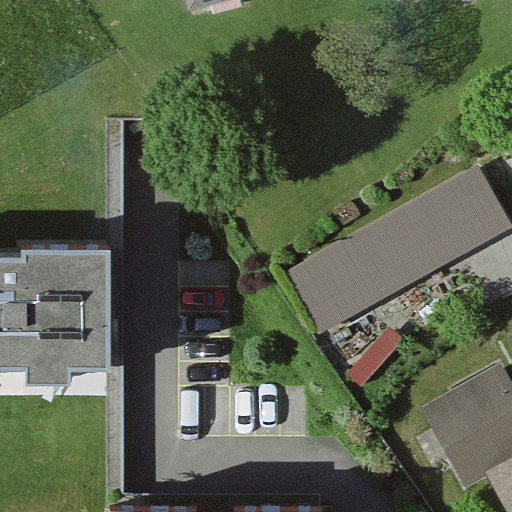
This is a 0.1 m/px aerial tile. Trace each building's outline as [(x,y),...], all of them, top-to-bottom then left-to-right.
[(276,0),(196,0),(203,21),(276,0)] [(475,175),(417,207),(449,264),(507,233),(475,175)] [(434,280),(405,231),(307,291),(336,340),(434,280)] [(122,382),(122,262),(34,262),(34,269),(0,269),(0,381),(42,382),(42,395),(87,395),(87,382),(122,382)] [(511,511),(511,387),(502,371),(425,414),(472,497),(491,486),(506,511),(511,511)]
